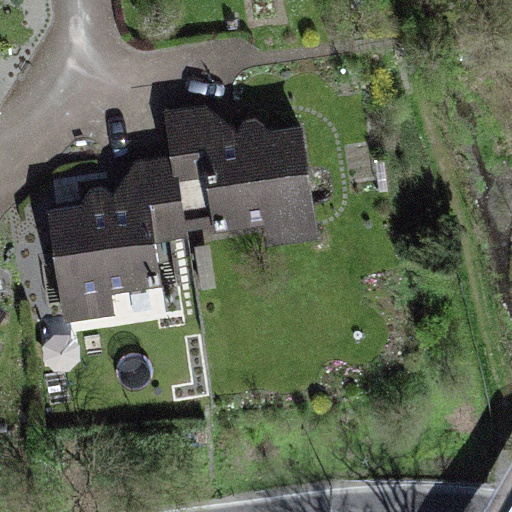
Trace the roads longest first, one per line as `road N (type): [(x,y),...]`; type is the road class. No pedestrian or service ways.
road 1 (residential): [(87,75),(226,68)]
road 2 (residential): [(87,75),(0,161)]
